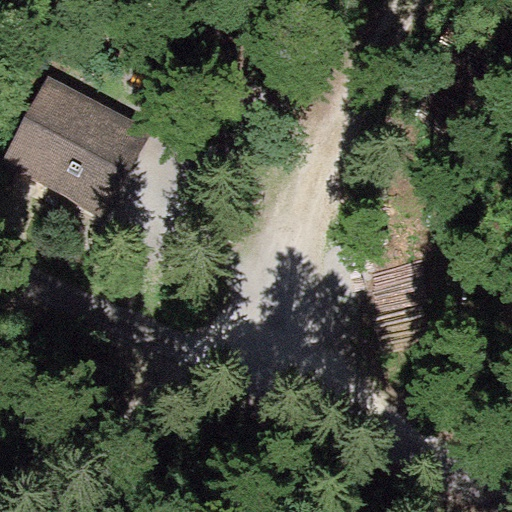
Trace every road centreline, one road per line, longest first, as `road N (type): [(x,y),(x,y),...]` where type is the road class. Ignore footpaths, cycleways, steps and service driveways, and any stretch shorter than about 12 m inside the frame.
road 1 (track): [(204,361),(417,0)]
road 2 (track): [(204,361),(481,511)]
road 3 (track): [(0,511),(204,361)]
road 4 (track): [(0,279),(204,361)]
